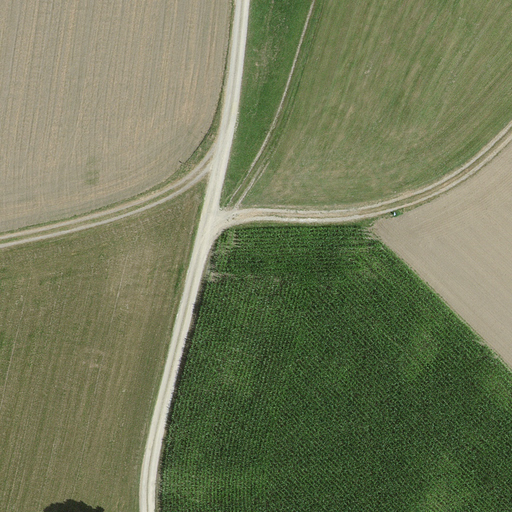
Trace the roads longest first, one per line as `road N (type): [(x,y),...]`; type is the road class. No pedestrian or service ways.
road 1 (track): [(511,129),(455,177),(395,204),(240,216),(206,227)]
road 2 (track): [(206,227),(152,462),(149,511)]
road 3 (track): [(224,144),(161,197),(0,241)]
road 4 (track): [(244,0),(235,91),(206,227)]
